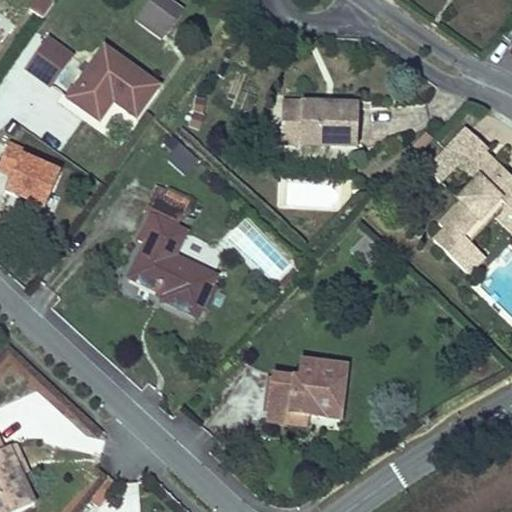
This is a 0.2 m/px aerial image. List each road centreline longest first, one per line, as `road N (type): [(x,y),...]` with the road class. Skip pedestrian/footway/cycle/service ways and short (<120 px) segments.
road 1 (unclassified): [(237,511),(0,293)]
road 2 (tertiary): [(511,404),(400,469),(346,511)]
road 3 (residential): [(351,3),(449,68),(511,95)]
